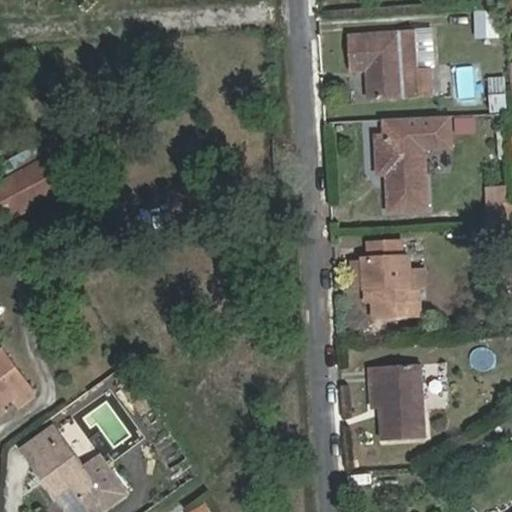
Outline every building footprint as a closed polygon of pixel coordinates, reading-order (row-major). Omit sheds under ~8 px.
[(418,29),(350,33),(352,71),(368,71),(369,101),(434,96),(431,66),(420,67),(418,29)] [(492,95),(493,110),(509,109),(508,94),(492,95)] [(451,114),(407,116),(408,133),(387,134),(378,135),(380,171),(389,171),(391,209),(428,207),(425,145),(452,144),(451,114)] [(386,117),(387,134),(408,133),(407,116),(386,117)] [(36,145),(1,164),(9,179),(44,160),(36,145)] [(45,161),(61,190),(78,181),(70,168),(75,165),(66,149),(45,161)] [(0,183),(0,204),(8,219),(61,190),(45,161),(44,160),(9,179),(0,183)] [(488,187),(489,203),(511,201),(511,186),(511,185),(488,187)] [(511,201),(489,203),(491,225),(511,223),(511,201)] [(403,242),(368,244),(369,258),(364,259),(365,295),(380,295),(381,305),(373,305),(373,319),(420,316),(419,289),(411,289),(411,270),(410,257),(410,256),(403,257),(403,256),(403,242)] [(364,262),(351,263),(352,288),(365,288),(364,262)] [(427,288),(425,270),(411,270),(411,289),(419,289),(427,288)] [(380,295),(365,295),(366,303),(372,302),(373,305),(381,305),(380,295)] [(0,405),(14,395),(19,402),(31,393),(1,351),(0,352),(0,405)] [(382,439),(429,437),(425,365),(369,367),(370,386),(380,386),(382,439)] [(34,465),(66,511),(105,511),(127,497),(101,460),(84,472),(55,431),(32,446),(42,460),(34,465)] [(32,446),(24,453),(34,465),(42,460),(32,446)] [(188,511),(217,511),(210,499),(188,511)]
